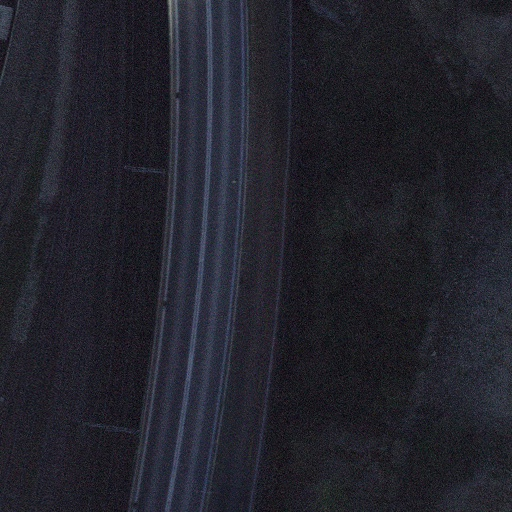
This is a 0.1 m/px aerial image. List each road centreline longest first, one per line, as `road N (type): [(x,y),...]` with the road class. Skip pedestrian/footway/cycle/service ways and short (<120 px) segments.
road 1 (motorway): [(168,511),(211,161),(210,0)]
road 2 (primary): [(227,511),(264,202),(267,0)]
